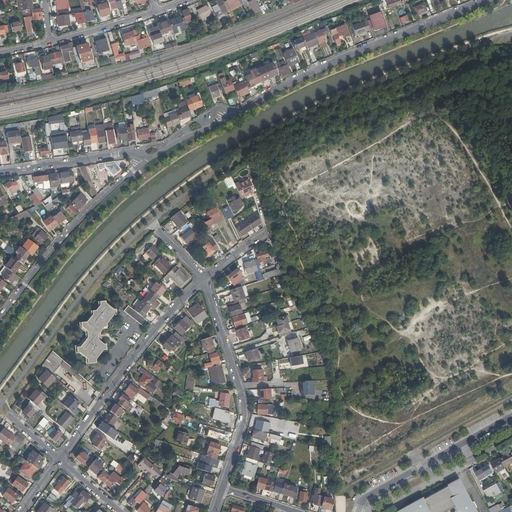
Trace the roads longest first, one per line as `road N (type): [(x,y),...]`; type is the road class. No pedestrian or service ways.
road 1 (residential): [(238,112),(311,70),(487,0)]
road 2 (residential): [(203,277),(58,458)]
road 3 (residential): [(0,317),(100,197),(152,157)]
road 4 (residential): [(222,487),(243,402),(203,277)]
road 5 (residential): [(0,173),(131,151),(152,157)]
road 6 (residential): [(461,444),(361,499),(358,511)]
